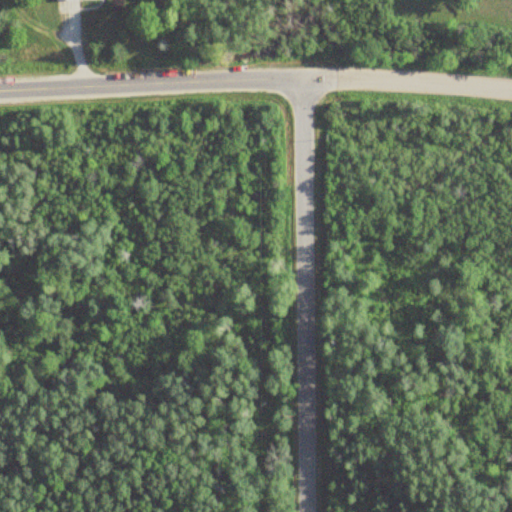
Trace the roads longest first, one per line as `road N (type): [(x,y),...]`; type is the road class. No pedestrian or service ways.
road 1 (residential): [(511,89),(202,80),(0,90)]
road 2 (residential): [(303,511),(302,80)]
